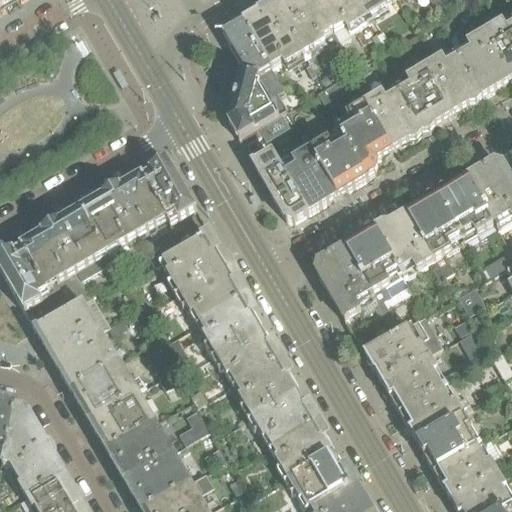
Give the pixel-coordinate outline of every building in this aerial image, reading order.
[(0,0),(0,12),(20,0),(0,0)] [(334,39),(311,0),(290,0),(273,10),(244,27),(244,28),(273,75),(283,69),(286,74),(305,62),(313,74),(314,74),(318,71),(311,59),(326,49),(323,45),(334,39)] [(397,3),(395,0),(311,0),(334,39),(334,40),(346,33),(349,38),(389,14),(386,9),(397,3)] [(447,16),(437,0),(430,0),(429,1),(440,20),(447,16)] [(453,12),(446,0),(437,0),(447,16),(453,12)] [(511,5),(508,0),(503,0),(509,8),(511,6),(511,5)] [(488,14),(481,3),(468,10),(475,22),(488,14)] [(456,32),(450,21),(440,27),(446,38),(456,32)] [(511,86),(511,22),(485,38),(477,25),(473,27),(481,41),(454,56),(483,104),(511,86)] [(285,97),(273,75),(244,28),(224,40),(244,74),(244,75),(245,75),(244,79),(243,79),(230,129),(239,145),(257,134),(287,117),(278,101),(285,97)] [(393,54),(383,37),(377,40),(387,57),(393,54)] [(417,39),(408,45),(414,55),(424,49),(421,46),(417,39)] [(387,57),(377,40),(373,42),(377,49),(371,53),(377,63),(387,57)] [(483,104),(454,56),(395,92),(422,139),(431,138),(436,132),(469,112),(478,110),(483,104)] [(423,70),(416,60),(412,62),(419,73),(423,70)] [(358,74),(353,65),(341,72),(346,81),(358,74)] [(317,80),(314,74),(313,74),(309,77),(312,83),(317,80)] [(336,85),(330,77),(320,85),(326,92),(336,85)] [(356,96),(349,84),(340,89),(347,101),(356,96)] [(422,139),(395,92),(355,116),(352,111),(345,116),(348,120),(335,128),(342,138),(369,183),(376,179),(378,171),(376,167),(409,147),(417,146),(422,139)] [(282,121),(259,135),(266,146),(289,132),(282,121)] [(257,134),(239,145),(244,153),(262,142),(257,134)] [(369,185),(369,183),(342,138),(283,173),(310,220),(369,185)] [(312,149),(306,139),(302,141),(308,152),(312,149)] [(310,220),(283,173),(276,160),(273,161),(268,153),(262,157),(267,164),(261,168),(255,158),(249,161),(287,227),(294,229),(310,220)] [(190,244),(180,227),(198,217),(170,169),(165,168),(143,181),(172,232),(180,246),(184,251),(186,255),(211,242),(212,241),(207,233),(190,244)] [(511,186),(503,171),(496,169),(452,195),(443,197),(438,203),(465,249),(495,231),(496,233),(511,223),(511,186)] [(172,232),(143,181),(142,180),(121,193),(120,192),(102,203),(81,216),(108,262),(167,228),(170,233),(172,232)] [(465,249),(438,203),(430,205),(425,211),(391,231),(383,232),(376,236),(404,285),(434,267),(438,273),(445,285),(446,284),(446,283),(455,278),(445,260),(465,249)] [(78,280),(108,262),(81,216),(71,222),(60,228),(42,238),(42,239),(21,252),(61,322),(92,305),(87,297),(80,284),(78,280)] [(404,285),(376,236),(319,270),(317,278),(346,327),(358,321),(363,318),(361,315),(377,307),(378,309),(385,321),(390,329),(398,324),(392,316),(390,317),(384,307),(387,305),(388,306),(409,293),(404,285)] [(247,303),(231,276),(227,278),(223,270),(226,268),(211,242),(186,255),(164,267),(162,268),(173,287),(169,290),(183,315),(188,312),(195,321),(200,330),(216,321),(247,303)] [(61,322),(21,252),(0,264),(0,274),(36,336),(61,322)] [(445,285),(438,273),(434,276),(441,287),(445,285)] [(502,307),(498,300),(488,307),(491,313),(502,307)] [(160,311),(156,303),(146,308),(151,316),(160,311)] [(263,340),(259,333),(263,331),(247,303),(216,321),(200,330),(206,340),(203,342),(228,384),(231,382),(237,394),(284,367),(267,338),(263,340)] [(119,369),(103,341),(101,338),(108,334),(92,305),(61,322),(36,336),(53,366),(71,397),(119,369)] [(385,321),(378,309),(373,312),(380,324),(385,321)] [(162,327),(155,316),(144,322),(151,333),(162,327)] [(437,328),(433,320),(419,327),(424,335),(437,328)] [(476,336),(470,326),(469,325),(459,331),(465,342),(476,336)] [(401,337),(396,328),(391,330),(396,340),(401,337)] [(430,363),(422,350),(418,352),(408,334),(401,337),(396,340),(365,360),(376,379),(376,378),(383,390),(430,363)] [(184,366),(189,363),(179,346),(163,355),(180,383),(191,377),(184,366)] [(503,359),(496,348),(486,355),(493,365),(503,359)] [(139,398),(147,393),(143,386),(139,385),(133,388),(128,380),(136,376),(137,372),(131,362),(121,368),(121,367),(119,369),(71,397),(107,458),(157,429),(139,398)] [(462,405),(452,389),(456,386),(469,379),(465,372),(453,378),(453,377),(438,386),(434,379),(438,377),(430,363),(383,390),(390,402),(389,402),(410,437),(411,437),(418,449),(465,421),(474,416),(466,403),(462,405)] [(300,402),(295,394),(299,392),(284,367),(237,394),(242,402),(239,404),(264,446),(267,444),(273,455),(319,427),(303,400),(300,402)] [(182,387),(181,386),(176,378),(160,387),(165,397),(182,387)] [(506,397),(500,387),(487,394),(493,404),(506,397)] [(207,409),(199,396),(190,402),(197,415),(207,409)] [(3,471),(17,412),(18,409),(0,405),(0,451),(6,453),(2,471),(3,471)] [(66,482),(26,414),(17,412),(3,471),(6,472),(12,473),(23,492),(20,494),(26,504),(66,482)] [(478,454),(492,445),(488,438),(474,447),(468,437),(473,435),(465,421),(418,449),(425,461),(424,461),(436,482),(445,497),(446,496),(452,508),(499,480),(492,467),(488,470),(478,454)] [(336,464),(331,456),(335,454),(319,427),(273,455),(278,464),(276,466),(301,508),(303,506),(306,511),(317,511),(355,489),(339,462),(336,464)] [(151,511),(192,489),(157,429),(107,458),(138,511),(151,511)] [(226,438),(222,430),(210,436),(215,445),(226,438)] [(227,467),(221,456),(213,461),(219,472),(227,467)] [(511,511),(511,510),(504,497),(508,494),(499,480),(452,508),(454,511),(511,511)] [(83,511),(66,482),(26,504),(31,511),(83,511)] [(0,498),(7,494),(8,490),(0,488),(0,498)] [(370,511),(356,488),(355,489),(317,511),(370,511)] [(205,511),(192,489),(151,511),(205,511)] [(261,502),(253,489),(246,494),(253,506),(261,502)] [(252,511),(253,511),(246,501),(239,505),(243,511),(252,511)] [(264,511),(267,511),(262,503),(254,508),(256,511),(264,511)]
